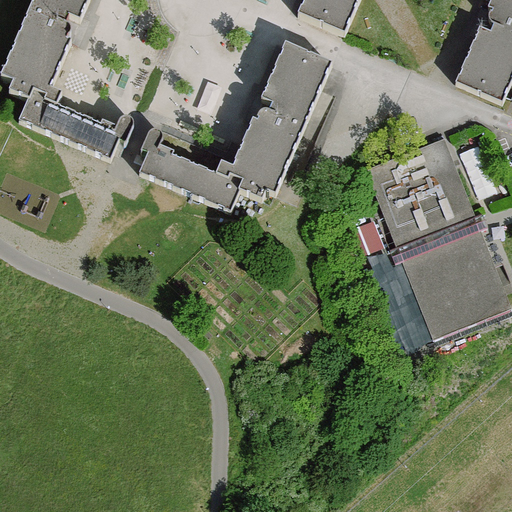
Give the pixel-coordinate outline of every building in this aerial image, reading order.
[(80,25),(90,0),(35,0),(0,82),(12,87),(8,97),(29,106),(20,127),(112,166),(120,146),(127,148),(135,131),(135,128),(134,125),(132,124),(129,122),(126,122),(124,123),(121,126),(120,128),(119,132),(104,126),(103,130),(57,110),(61,99),(49,94),(71,46),(67,44),(67,42),(69,42),(70,39),(70,36),(69,33),(67,31),(65,30),(69,21),(80,25)] [(305,0),(296,21),(344,40),(361,0),(305,0)] [(477,35),(454,89),(502,109),(511,84),(511,0),(492,0),(486,14),(491,16),(491,19),(488,19),(487,21),(487,26),(489,30),(492,31),(488,39),(477,35)] [(333,68),(286,48),(262,104),(272,108),(269,116),(266,116),(263,116),(261,117),(259,118),(256,123),(258,124),(258,126),(252,124),(233,173),(221,168),(216,178),(173,160),(174,156),(160,149),(163,143),(163,140),(163,138),(161,136),(159,134),(155,134),(152,135),(149,137),(141,154),(149,157),(140,177),(232,217),(240,197),(262,206),(266,196),(276,200),(333,68)] [(444,141),(365,173),(396,251),(389,254),(395,268),(403,265),(433,343),(511,313),(480,234),(487,232),(481,217),(475,220),(444,141)] [(485,147),(466,152),(480,200),(499,195),(485,147)]
